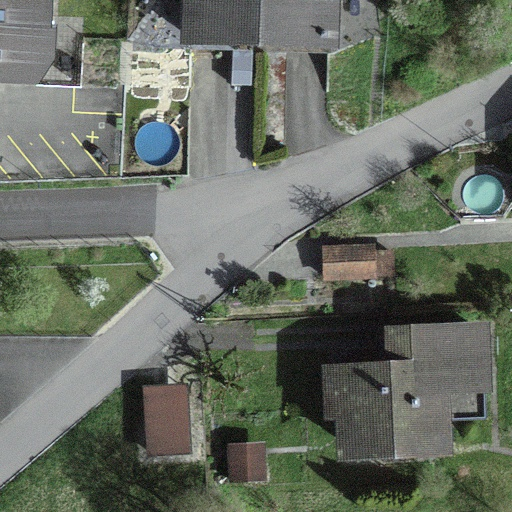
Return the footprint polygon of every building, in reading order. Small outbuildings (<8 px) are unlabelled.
[(0,0),(0,78),(79,82),(82,17),(48,15),(48,0),(0,0)] [(190,0),(189,37),(259,39),(260,0),(190,0)] [(329,41),(330,0),(260,0),(259,39),(329,41)] [(326,277),(392,275),(391,251),(372,252),(372,247),(324,249),(326,277)] [(392,333),(395,336),(397,372),(330,375),(331,409),(351,409),(353,448),(450,443),(450,419),(485,419),(481,331),(392,333)] [(153,398),(158,464),(200,461),(195,395),(153,398)]
